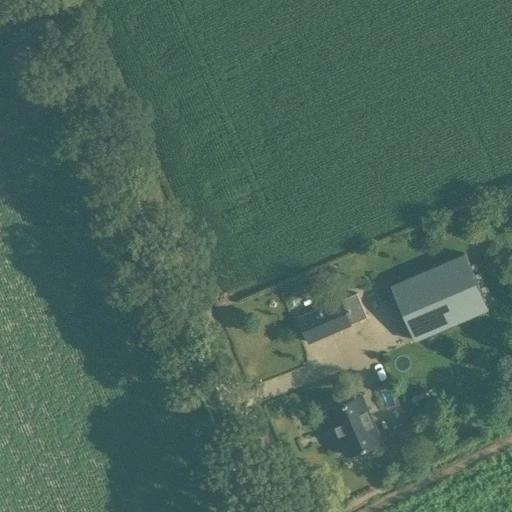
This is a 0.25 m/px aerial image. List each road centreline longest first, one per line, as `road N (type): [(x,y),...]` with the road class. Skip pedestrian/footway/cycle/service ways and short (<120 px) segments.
road 1 (track): [(178,313),(43,0)]
road 2 (unclassified): [(263,511),(178,313)]
